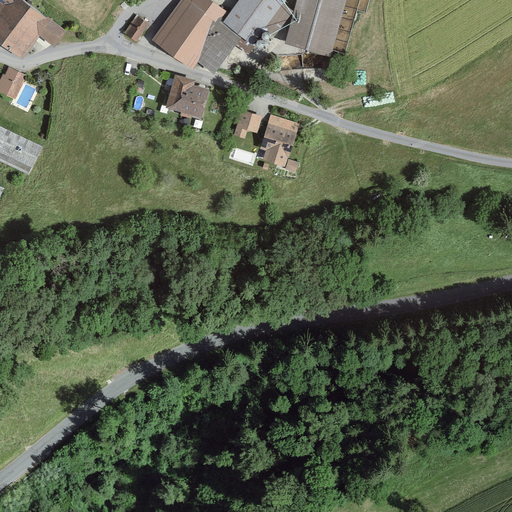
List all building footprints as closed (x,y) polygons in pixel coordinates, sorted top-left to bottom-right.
[(68,30),(27,0),(0,0),(0,40),(22,56),(39,33),(56,45),(68,30)] [(180,0),(152,38),(193,68),(198,60),(215,72),(244,33),(255,41),(268,23),(277,30),(293,9),(280,0),(239,0),(230,13),(213,0),(180,0)] [(345,0),(297,0),(286,41),(332,53),(345,0)] [(150,23),(138,14),(124,32),(136,41),(150,23)] [(25,74),(9,67),(4,76),(2,75),(0,78),(0,90),(15,97),(25,74)] [(195,79),(175,74),(167,107),(202,116),(209,88),(194,84),(195,79)] [(263,116),(243,110),(234,135),(244,139),(247,129),(258,132),(263,116)] [(297,131),(270,124),(264,148),(266,148),(263,159),(288,166),(297,131)] [(43,147),(0,127),(0,160),(31,175),(43,147)]
